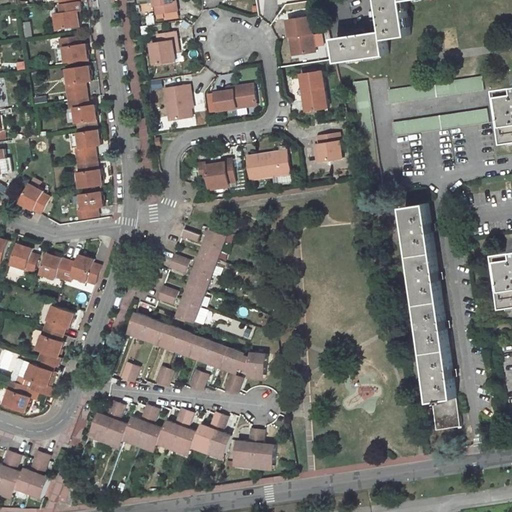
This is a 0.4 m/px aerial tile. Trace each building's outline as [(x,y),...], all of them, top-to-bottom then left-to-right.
[(175,4),(174,0),(155,0),(158,15),(178,12),(177,3),(175,4)] [(404,0),(381,0),(385,28),(337,35),(340,58),(388,52),(386,37),(410,34),(404,0)] [(58,31),(81,27),(79,13),(88,11),(87,1),(62,5),(63,15),(56,16),(58,31)] [(298,54),(316,51),(311,15),(289,18),(291,36),(295,35),(298,54)] [(153,43),(155,54),(154,54),(155,64),(177,61),(176,53),(174,40),(178,40),(177,31),(157,34),(159,42),(153,43)] [(64,49),(66,64),(89,60),(87,45),(81,46),(79,32),(59,35),(61,49),(64,49)] [(90,66),(68,70),(70,85),(66,86),(68,94),(88,91),(86,83),(92,82),(90,66)] [(329,106),(325,80),(323,69),(302,73),(303,81),(301,81),(303,99),(308,98),(310,109),(329,106)] [(482,75),(387,87),(389,102),(484,89),(482,75)] [(354,79),(366,171),(370,194),(385,193),(369,77),(354,79)] [(166,88),(171,119),(193,116),(192,108),(190,94),(192,93),(191,84),(166,88)] [(235,90),(226,91),(217,92),(219,110),(239,108),(238,105),(258,102),(255,84),(235,87),(235,90)] [(88,91),(68,94),(69,101),(89,98),(88,91)] [(76,124),(98,120),(96,105),(90,106),(89,98),(69,101),(70,109),(74,109),(76,124)] [(486,107),(392,119),(394,134),(489,122),(486,107)] [(101,146),(99,131),(77,134),(80,149),(75,150),(77,158),(97,155),(95,147),(101,146)] [(323,160),(345,157),(341,132),(319,135),(320,143),(323,160)] [(252,178),(282,174),(279,154),(267,156),(267,153),(248,155),(252,178)] [(227,161),(208,164),(208,162),(201,163),(204,178),(209,177),(212,187),(231,184),(230,181),(237,180),(233,158),(226,159),(227,161)] [(77,174),(80,189),(103,186),(101,171),(98,171),(96,163),(95,163),(79,165),(77,165),(79,174),(77,174)] [(46,192),(32,186),(22,204),(44,215),(52,198),(45,194),(46,192)] [(82,196),(84,210),(80,211),(82,220),(101,217),(100,208),(106,207),(103,192),(82,196)] [(405,205),(437,428),(462,424),(429,201),(405,205)] [(201,233),(185,227),(183,235),(198,240),(201,233)] [(228,235),(211,229),(208,236),(225,242),(228,235)] [(0,255),(4,257),(11,234),(0,231),(0,255)] [(225,242),(208,236),(202,252),(219,258),(225,242)] [(35,242),(20,237),(15,258),(28,262),(27,265),(36,267),(41,248),(33,245),(35,242)] [(72,255),(50,248),(43,268),(58,274),(59,270),(67,273),(72,255)] [(79,257),(75,270),(97,278),(103,258),(95,256),(96,252),(82,248),(79,257)] [(196,268),(213,274),(219,258),(202,252),(196,268)] [(191,258),(176,253),(174,259),(189,265),(191,258)] [(75,270),(79,257),(72,255),(67,273),(73,275),(75,270)] [(171,266),(186,272),(189,265),(174,259),(171,266)] [(190,283),(208,290),(213,274),(196,268),(190,283)] [(184,299),(202,306),(208,290),(190,283),(184,299)] [(179,290),(164,284),(162,291),(177,296),(179,290)] [(160,297),(175,303),(177,296),(162,291),(160,297)] [(178,315),(196,322),(202,306),(184,299),(178,315)] [(46,325),(65,332),(68,324),(72,325),(77,311),(55,302),(46,325)] [(131,326),(147,332),(152,318),(137,312),(131,326)] [(147,332),(162,338),(168,323),(152,318),(147,332)] [(162,338),(178,344),(184,329),(168,323),(162,338)] [(44,331),(63,338),(65,332),(46,325),(44,331)] [(129,332),(145,338),(147,332),(131,326),(129,332)] [(200,335),(184,329),(178,344),(194,350),(200,335)] [(61,353),(66,339),(63,338),(44,331),(39,345),(45,347),(42,356),(61,363),(64,354),(61,353)] [(145,338),(160,344),(162,338),(147,332),(145,338)] [(194,350),(210,355),(215,341),(200,335),(194,350)] [(160,344),(176,349),(178,344),(162,338),(160,344)] [(231,346),(215,341),(210,355),(226,361),(231,346)] [(176,349),(192,355),(194,350),(178,344),(176,349)] [(231,346),(226,361),(241,367),(246,354),(247,352),(231,346)] [(192,355),(208,361),(210,355),(194,350),(192,355)] [(246,354),(241,367),(249,370),(266,372),(268,354),(252,352),(252,356),(246,354)] [(226,361),(210,355),(208,361),(224,367),(226,361)] [(49,382),(54,368),(32,360),(25,357),(16,379),(43,389),(50,392),(54,384),(49,382)] [(128,361),(123,377),(129,379),(135,363),(128,361)] [(241,367),(226,361),(224,367),(239,373),(241,367)] [(136,381),(141,366),(135,363),(129,379),(136,381)] [(164,364),(158,380),(164,383),(170,367),(164,364)] [(170,367),(164,383),(170,385),(176,369),(170,367)] [(198,369),(192,384),(198,387),(204,371),(198,369)] [(205,389),(211,374),(204,371),(198,387),(205,389)] [(232,372),(226,388),(232,391),(239,375),(232,372)] [(239,375),(232,391),(239,393),(245,377),(239,375)] [(10,387),(6,400),(27,409),(33,395),(39,398),(43,389),(16,379),(9,376),(6,385),(10,387)] [(99,411),(93,428),(109,434),(121,402),(114,399),(108,414),(99,411)] [(121,402),(109,434),(124,440),(125,438),(127,432),(131,423),(122,419),(128,404),(121,402)] [(131,423),(127,432),(143,438),(155,406),(149,403),(142,418),(134,415),(131,423)] [(155,406),(143,438),(159,444),(160,442),(162,436),(165,427),(156,423),(162,408),(155,406)] [(165,427),(162,436),(178,442),(190,409),(183,407),(177,422),(168,419),(165,427)] [(190,409),(178,442),(193,448),(194,446),(196,440),(200,431),(190,427),(196,411),(190,409)] [(200,431),(196,440),(212,446),(224,413),(218,411),(212,426),(203,423),(200,431)] [(228,452),(234,434),(225,431),(231,416),(224,413),(212,446),(228,452)] [(91,434),(106,440),(109,434),(93,428),(91,434)] [(238,440),(237,458),(257,460),(260,429),(254,428),(252,442),(238,440)] [(260,429),(257,460),(277,462),(279,444),(266,443),(267,429),(260,429)] [(143,438),(127,432),(125,438),(141,444),(143,438)] [(124,440),(109,434),(106,440),(122,446),(124,440)] [(160,442),(175,448),(178,442),(162,436),(160,442)] [(159,444),(143,438),(141,444),(156,451),(159,444)] [(194,446),(210,452),(212,446),(196,440),(194,446)] [(175,448),(191,454),(193,448),(178,442),(175,448)] [(210,452),(225,458),(228,452),(212,446),(210,452)] [(0,463),(0,485),(3,487),(15,452),(9,449),(4,462),(8,463),(7,466),(3,464),(0,463)] [(23,472),(17,488),(30,492),(45,452),(40,450),(38,449),(33,462),(37,463),(34,471),(31,469),(25,467),(23,472)] [(3,487),(16,492),(17,488),(23,472),(20,471),(17,470),(13,468),(14,465),(18,467),(22,454),(15,452),(3,487)] [(45,452),(30,492),(44,496),(51,477),(45,475),(41,474),(44,466),(48,467),(52,455),(45,452)] [(257,460),(237,458),(236,465),(256,467),(257,460)] [(277,462),(257,460),(256,467),(276,469),(277,462)] [(1,492),(14,497),(16,492),(3,487),(1,492)]
